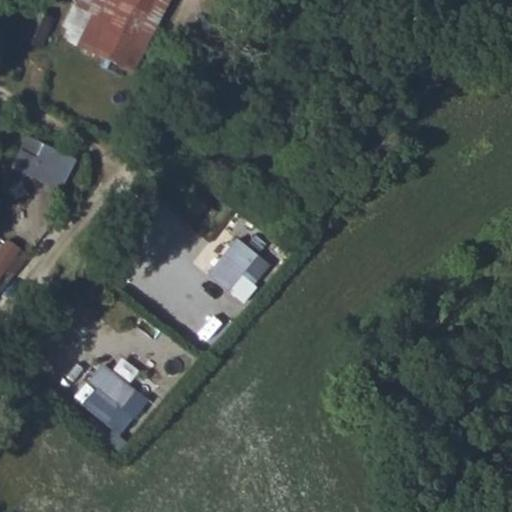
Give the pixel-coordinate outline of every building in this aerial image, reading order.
[(137,72),(169,0),(77,0),(61,38),(137,72)] [(55,25),(34,19),(25,48),(46,55),(55,25)] [(67,156),(17,136),(11,153),(61,173),(67,156)] [(229,289),(259,254),(238,236),(208,271),(229,289)] [(0,270),(12,249),(0,242),(0,270)] [(74,399),(123,434),(150,397),(101,362),(74,399)]
